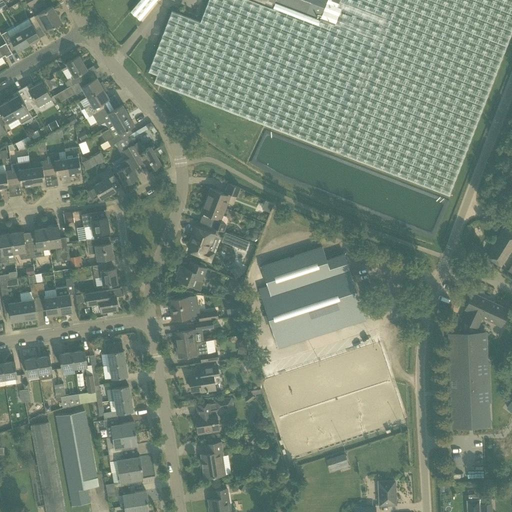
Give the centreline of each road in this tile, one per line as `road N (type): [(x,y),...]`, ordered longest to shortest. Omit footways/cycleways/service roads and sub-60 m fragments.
road 1 (residential): [(149,319),(149,286),(178,210),(180,162),(159,118),(86,29)]
road 2 (residential): [(425,511),(419,360),(445,258)]
road 3 (residential): [(180,511),(149,319)]
road 4 (unclassified): [(445,258),(511,84)]
road 5 (residential): [(149,319),(0,342)]
